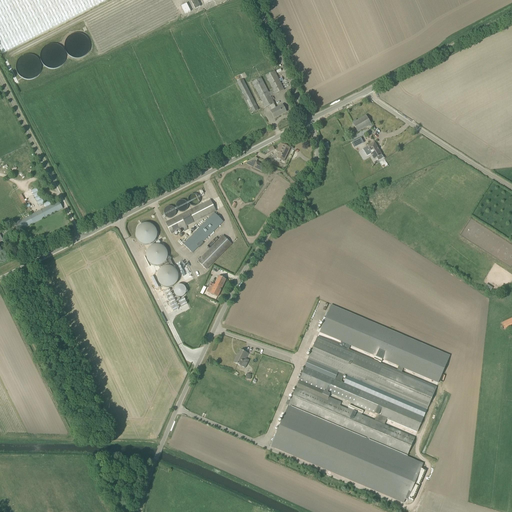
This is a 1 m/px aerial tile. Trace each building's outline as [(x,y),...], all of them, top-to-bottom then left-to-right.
[(0,0),(0,54),(1,56),(45,32),(102,3),(103,3),(109,0),(0,0)] [(87,48),(87,46),(87,44),(86,42),(85,40),(84,38),(82,37),(80,36),(78,36),(75,35),(73,36),(71,36),(69,38),(68,39),(67,40),(66,43),(65,45),(65,46),(65,49),(66,51),(67,52),(68,54),(70,55),(72,56),(74,57),(77,57),(79,57),(81,56),(83,55),(84,54),(85,52),(86,51),(87,48)] [(43,62),(45,65),(47,66),(50,67),(53,67),(56,66),(59,65),(61,63),(62,60),(63,57),(63,56),(63,53),(61,50),(60,48),(57,46),(54,45),(51,45),(48,45),(46,47),(44,49),(42,51),(41,54),(41,57),(41,60),(43,62)] [(43,70),(44,68),(43,65),(43,63),(42,61),(40,59),(38,57),(36,56),(33,56),(31,56),(29,56),(27,56),(24,58),(22,60),(21,61),(20,63),(19,66),(19,68),(20,71),(20,73),(22,75),(23,77),(25,78),(27,79),(29,80),(32,80),(34,80),(36,79),(38,78),(40,76),(42,74),(43,72),(43,70)] [(270,97),(284,90),(274,71),(265,76),(273,90),(268,93),(261,78),(253,82),(265,108),(269,106),(271,111),(274,118),(286,112),(283,105),(276,108),(270,97)] [(237,83),(250,108),(253,113),(258,110),(243,80),(237,83)] [(358,132),(371,124),(366,116),(353,123),(358,132)] [(284,162),(292,145),(285,141),(283,145),(280,143),(276,151),(279,153),(278,156),(277,155),(274,160),(279,163),(280,160),(284,162)] [(374,142),(367,147),(371,153),(371,154),(374,159),(377,158),(378,161),(383,158),(384,158),(374,142)] [(262,172),(265,166),(256,162),(253,168),(262,172)] [(33,190),(37,205),(43,204),(38,188),(33,190)] [(30,206),(29,204),(27,205),(22,194),(20,195),(26,208),(30,206)] [(189,201),(191,201),(191,205),(195,205),(195,199),(198,199),(198,195),(189,195),(189,201)] [(171,234),(216,212),(210,200),(166,223),(171,234)] [(18,232),(63,209),(59,201),(14,224),(15,225),(12,227),(15,232),(18,231),(18,232)] [(193,253),(223,222),(214,213),(184,244),(193,253)] [(141,225),(140,226),(139,226),(138,227),(138,228),(137,229),(137,230),(136,231),(136,232),(136,233),(136,234),(136,235),(136,236),(136,237),(137,238),(137,239),(137,240),(138,241),(139,241),(139,242),(140,243),(141,243),(141,244),(142,244),(143,244),(144,245),(145,245),(146,245),(147,245),(148,245),(149,245),(150,244),(151,244),(152,244),(153,243),(154,242),(155,241),(156,240),(156,239),(157,238),(157,237),(157,236),(157,235),(157,234),(157,233),(157,232),(157,231),(157,230),(156,229),(156,228),(155,228),(155,227),(154,226),(153,226),(153,225),(152,225),(151,224),(150,224),(149,224),(148,224),(147,223),(146,223),(145,224),(144,224),(143,224),(142,224),(141,225)] [(207,270),(232,244),(223,236),(198,261),(207,270)] [(153,245),(152,246),(151,246),(151,247),(150,247),(149,248),(148,249),(148,250),(147,251),(147,252),(146,252),(146,253),(146,254),(146,255),(146,256),(146,257),(147,258),(147,259),(147,260),(148,261),(149,262),(149,263),(150,263),(151,264),(152,265),(153,265),(154,266),(155,266),(156,266),(157,266),(158,266),(159,266),(160,265),(161,265),(162,265),(163,264),(164,263),(165,263),(165,262),(166,261),(166,260),(167,260),(167,259),(167,258),(168,257),(168,256),(168,255),(168,254),(168,253),(167,252),(167,251),(166,250),(166,249),(165,248),(164,247),(163,246),(162,246),(161,245),(160,245),(159,245),(158,244),(157,244),(156,244),(155,245),(154,245),(153,245)] [(166,266),(165,266),(164,266),(163,267),(162,267),(162,268),(161,268),(160,269),(160,270),(159,270),(158,271),(158,272),(158,273),(157,274),(157,275),(157,276),(157,277),(157,278),(157,279),(157,280),(158,281),(158,282),(159,282),(159,283),(160,284),(160,285),(161,285),(162,286),(163,286),(163,287),(164,287),(165,287),(166,287),(167,287),(168,288),(169,287),(170,287),(171,287),(172,287),(173,286),(174,286),(175,285),(175,284),(176,284),(177,283),(177,282),(178,281),(178,280),(178,279),(179,278),(179,277),(179,276),(179,275),(178,274),(178,273),(177,272),(177,271),(176,270),(176,269),(175,269),(175,268),(174,268),(173,267),(172,267),(171,266),(170,266),(169,266),(168,266),(167,266),(166,266)] [(215,285),(211,283),(208,282),(207,283),(210,285),(207,291),(218,297),(226,279),(219,276),(215,285)] [(183,297),(184,296),(185,295),(186,294),(186,293),(186,292),(186,291),(186,290),(186,289),(186,288),(185,287),(184,286),(183,286),(182,285),(181,285),(180,285),(179,285),(178,285),(177,286),(176,286),(175,287),(175,288),(174,289),(174,290),(174,291),(174,292),(174,293),(174,294),(175,295),(176,296),(177,297),(178,297),(179,297),(180,297),(181,297),(182,297),(183,297)] [(415,438),(384,425),(387,419),(417,433),(436,387),(402,373),(404,368),(438,383),(450,356),(331,305),(319,333),(399,366),(397,371),(318,337),(308,360),(338,373),(335,379),(305,366),(290,402),(287,400),(286,404),(367,439),(366,439),(288,406),(271,447),(404,503),(405,499),(413,502),(426,470),(421,468),(423,463),(369,440),(407,456),(415,438)] [(511,315),(500,321),(504,329),(511,325),(511,315)] [(246,359),(248,354),(241,350),(238,356),(237,355),(233,363),(241,366),(245,359),(246,359)]
